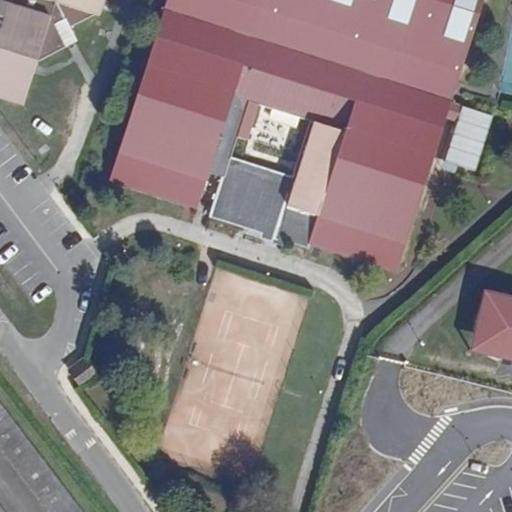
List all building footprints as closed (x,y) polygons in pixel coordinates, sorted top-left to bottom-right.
[(67,27),(97,14),(101,16),(105,0),(0,0),(0,98),(18,104),(31,61),(64,47),(58,31),(67,27)] [(309,250),(310,246),(396,274),(446,118),(450,103),(483,0),(166,0),(108,182),(197,210),(209,172),(221,176),(208,218),(260,235),(273,239),(274,233),(289,238),(287,243),(309,250)] [(74,43),(67,27),(58,31),(64,47),(74,43)] [(457,121),(462,106),(450,103),(446,118),(457,121)] [(466,169),(484,113),(462,106),(457,121),(444,162),(457,166),(466,169)] [(454,174),(457,166),(444,162),(441,170),(454,174)] [(286,248),(287,243),(289,238),(274,233),(273,239),(271,244),(286,248)] [(271,244),(273,239),(260,235),(258,240),(271,244)] [(486,357),(479,348),(475,341),(474,332),(478,312),(488,300),(499,294),(480,291),(468,353),(486,357)] [(511,296),(499,294),(488,300),(478,312),(474,332),(475,341),(479,348),(486,357),(511,362),(511,296)] [(98,378),(85,360),(69,372),(83,389),(98,378)] [(81,511),(0,404),(0,448),(48,511),(81,511)]
